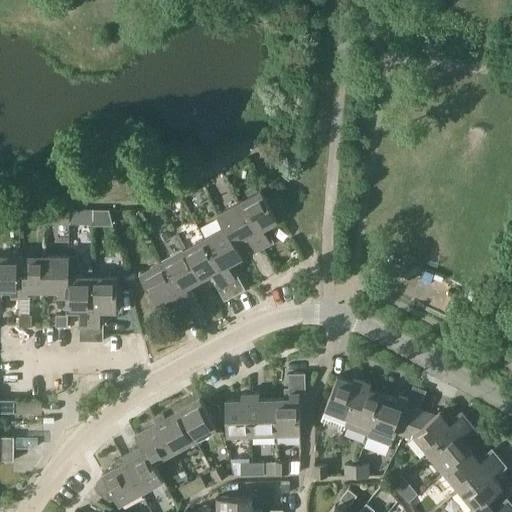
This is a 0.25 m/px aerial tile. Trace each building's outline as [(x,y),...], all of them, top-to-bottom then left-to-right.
[(261,189),(239,201),(265,246),(275,241),(271,233),(267,233),(264,227),(278,220),(261,189)] [(254,253),(265,246),(239,201),(217,213),(224,226),(225,226),(234,243),(236,242),(248,236),(251,241),(249,245),(254,253)] [(55,223),(55,208),(45,208),(45,223),(55,223)] [(224,226),(204,237),(236,293),(246,288),(236,270),(233,269),(230,263),(243,256),(236,242),(234,243),(225,226),(224,226)] [(204,237),(183,248),(200,279),(213,272),(216,278),(215,281),(225,300),(236,293),(204,237)] [(187,286),(200,279),(183,248),(162,259),(193,317),(203,311),(193,292),(190,291),(187,286)] [(10,295),(20,295),(20,254),(0,254),(0,288),(10,289),(10,295)] [(28,289),(44,289),(44,254),(20,254),(20,295),(28,295),(28,289)] [(69,255),(44,254),(44,289),(59,289),(58,295),(66,295),(68,295),(68,264),(69,264),(69,255)] [(193,317),(162,259),(140,272),(157,303),(171,295),(174,300),(172,303),(183,322),(193,317)] [(92,265),(69,264),(68,264),(68,295),(66,295),(66,310),(83,310),(83,315),(80,317),(80,340),(91,340),(92,275),(92,265)] [(117,275),(92,275),(91,340),(104,340),(104,318),(101,315),(101,310),(117,310),(117,275)] [(31,325),(32,314),(20,313),(19,325),(31,325)] [(68,314),(56,314),(56,325),(68,326),(68,314)] [(290,397),(275,397),(276,433),(301,433),(300,393),(306,393),(305,372),(289,372),(290,397)] [(337,375),(325,408),(321,420),(345,429),(346,426),(346,425),(349,417),(363,379),(355,375),(353,381),(337,375)] [(346,425),(346,426),(368,434),(371,425),(384,393),(369,387),(371,382),(363,379),(349,417),(346,425)] [(191,401),(179,408),(196,438),(218,427),(198,391),(189,396),(191,401)] [(226,434),(252,433),(250,392),(241,392),(241,398),(226,399),(226,434)] [(275,397),(260,398),(260,392),(250,392),(252,433),(276,433),(275,397)] [(408,402),(410,396),(401,392),(398,398),(384,393),(371,425),(368,434),(367,436),(391,444),(396,432),(403,436),(407,429),(419,407),(408,402)] [(15,398),(0,398),(0,411),(15,411),(15,398)] [(407,429),(414,432),(429,451),(469,418),(462,409),(455,415),(454,418),(450,422),(440,410),(436,413),(419,407),(407,429)] [(163,411),(156,414),(175,450),(196,438),(179,408),(166,415),(163,411)] [(153,461),(175,450),(156,414),(147,419),(149,424),(136,431),(142,444),(145,449),(152,462),(153,461)] [(429,451),(444,470),(471,448),(462,437),(467,433),(471,433),(477,428),(469,418),(429,451)] [(0,446),(15,447),(15,435),(0,434),(0,446)] [(130,451),(122,455),(142,492),(164,480),(153,461),(152,462),(145,449),(142,444),(130,450),(130,451)] [(0,446),(0,459),(14,459),(15,447),(0,446)] [(444,470),(459,488),(500,455),(493,446),(486,452),(485,456),(481,460),(471,448),(444,470)] [(110,500),(116,497),(119,504),(142,492),(122,455),(115,459),(117,464),(103,472),(104,474),(94,485),(98,493),(110,500)] [(507,465),(500,455),(459,488),(474,506),(474,507),(486,497),(487,498),(502,486),(492,473),(496,470),(501,471),(507,465)] [(289,460),(277,460),(277,473),(289,472),(289,460)] [(241,473),(254,473),(253,461),(241,462),(241,473)] [(265,461),(253,461),(254,473),(265,473),(265,461)] [(346,475),(358,474),(357,462),(345,463),(346,475)] [(369,462),(357,462),(358,474),(369,474),(369,462)] [(222,463),(212,469),(217,479),(228,474),(222,463)] [(315,464),(315,476),(327,475),(327,463),(315,464)] [(201,474),(191,480),(197,491),(207,485),(201,474)] [(393,484),(398,489),(407,480),(402,474),(393,484)] [(186,497),(197,491),(191,480),(180,486),(186,497)] [(360,496),(349,487),(341,498),(352,506),(360,496)] [(252,496),(218,496),(217,511),(262,511),(262,509),(252,510),(252,496)] [(474,507),(474,506),(466,511),(505,511),(511,507),(511,502),(507,496),(494,506),(487,498),(486,497),(474,507)] [(372,511),(375,508),(367,502),(359,511),(372,511)]
